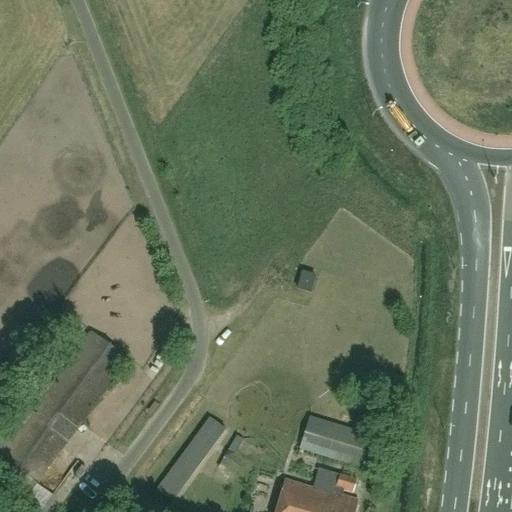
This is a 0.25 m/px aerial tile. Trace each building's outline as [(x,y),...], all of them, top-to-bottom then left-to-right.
[(309,292),(313,276),(301,272),(296,288),(309,292)] [(127,360),(89,333),(0,455),(0,456),(37,483),(127,360)] [(138,378),(151,386),(175,349),(163,341),(138,378)] [(102,433),(115,441),(144,397),(132,389),(102,433)] [(309,416),(299,451),(359,470),(370,434),(309,416)] [(76,480),(82,490),(98,480),(92,471),(76,480)] [(284,480),(274,511),(354,511),(357,501),(341,496),(342,492),(352,495),(356,480),(339,475),(333,494),(284,480)]
